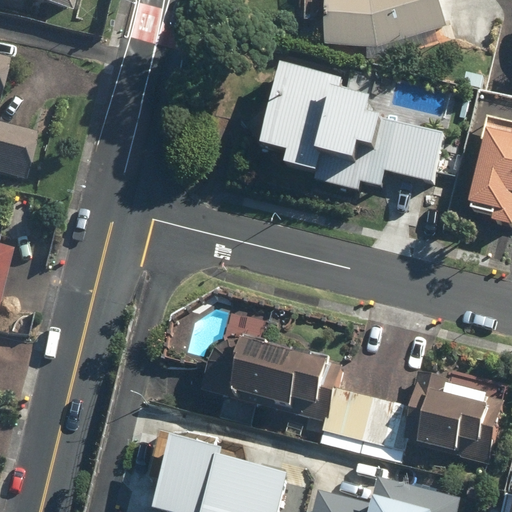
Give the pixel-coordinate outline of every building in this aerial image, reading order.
[(74,0),(16,0),(72,14),(74,0)] [(330,0),(328,51),(383,49),(450,32),(442,0),(330,0)] [(0,96),(8,61),(0,58),(0,177),(23,183),(34,136),(0,127),(0,96)] [(276,115),(268,113),(258,160),(379,186),(380,180),(393,183),(395,176),(405,179),(410,158),(388,153),(393,131),(385,129),(388,116),(346,107),(350,89),(297,78),(292,101),(280,99),(276,115)] [(511,139),(491,134),(470,207),(496,214),(493,227),(511,232),(511,139)] [(419,192),(392,187),(388,208),(415,213),(419,192)] [(0,305),(13,252),(0,248),(0,305)] [(247,348),(221,341),(207,395),(229,401),(223,423),(253,431),(261,403),(296,413),(299,403),(322,409),(333,367),(249,344),(247,348)] [(452,384),(426,379),(412,447),(460,457),(463,443),(482,447),(492,399),(451,390),(452,384)] [(415,413),(338,393),(324,449),(401,468),(415,413)] [(275,511),(286,462),(170,437),(156,504),(193,511),(240,511),(241,511),(243,511),(275,511)] [(325,497),(320,511),(463,511),(466,504),(381,482),(374,510),(325,497)] [(511,511),(511,497),(506,497),(502,511),(511,511)]
